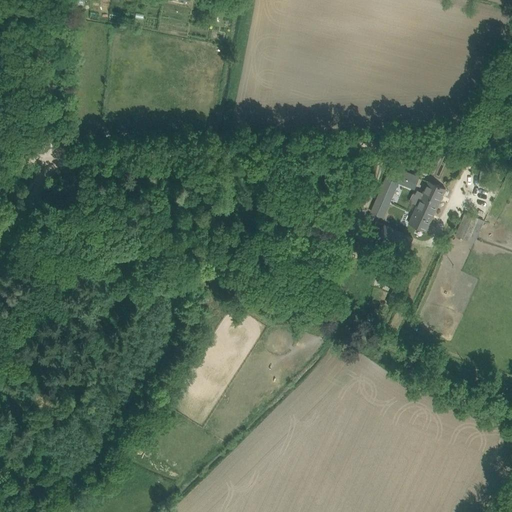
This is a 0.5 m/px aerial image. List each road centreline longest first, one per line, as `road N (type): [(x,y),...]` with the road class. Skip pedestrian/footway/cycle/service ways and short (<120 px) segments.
road 1 (track): [(23,207),(511,392)]
road 2 (track): [(47,161),(511,138)]
road 3 (unclassified): [(47,161),(52,0)]
